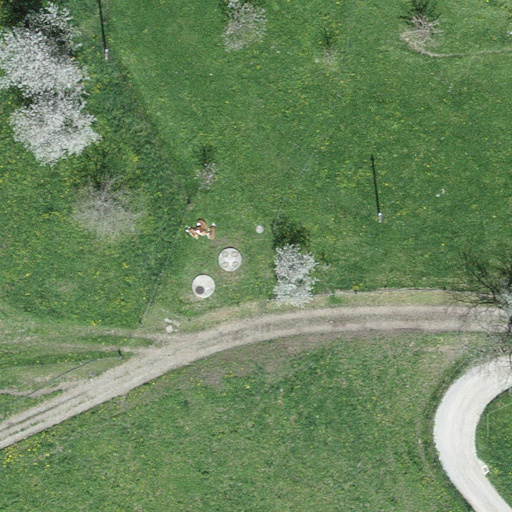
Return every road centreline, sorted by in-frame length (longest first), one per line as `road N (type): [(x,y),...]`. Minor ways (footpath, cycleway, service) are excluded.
road 1 (track): [(0,433),(203,343),(281,323),(511,317)]
road 2 (unclassified): [(494,511),(460,465),(454,424),(472,391),(511,370)]
